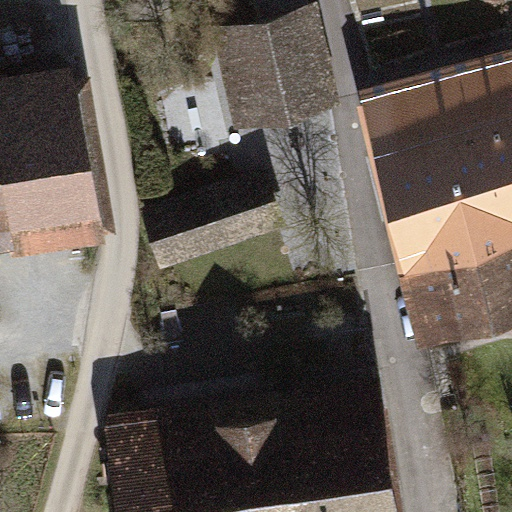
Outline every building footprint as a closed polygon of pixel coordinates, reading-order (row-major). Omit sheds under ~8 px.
[(327,91),(309,11),(229,29),(247,109),(327,91)] [(511,54),(450,69),(493,235),(511,229),(511,54)] [(493,235),(450,69),(368,91),(412,260),(493,235)] [(0,225),(97,210),(76,87),(34,93),(31,73),(0,77),(0,225)] [(163,255),(276,216),(261,174),(148,213),(163,255)] [(511,229),(493,235),(412,260),(429,327),(511,305),(511,229)] [(392,511),(375,395),(116,433),(128,511),(392,511)]
